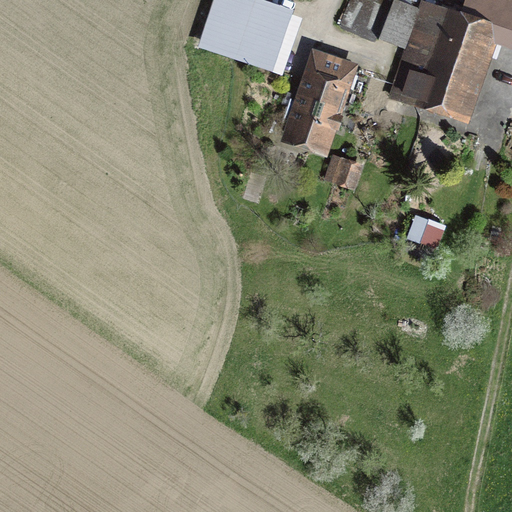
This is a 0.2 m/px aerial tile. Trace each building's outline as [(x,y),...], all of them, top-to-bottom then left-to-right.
[(353,0),(344,22),(378,36),(393,0),(353,0)] [(433,0),(420,0),(390,97),(475,124),(500,45),(511,48),(511,0),(466,0),(464,9),(433,0)] [(281,71),(298,22),(260,9),(244,59),(281,71)] [(311,48),(280,139),(326,155),(357,64),(311,48)] [(355,186),(362,160),(332,152),(325,178),(355,186)] [(415,212),(407,237),(441,248),(450,223),(415,212)]
